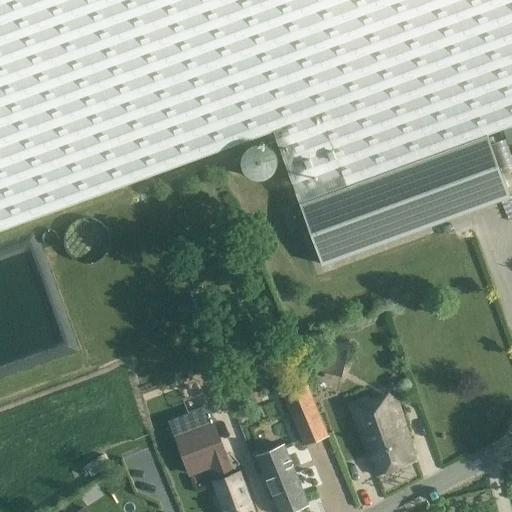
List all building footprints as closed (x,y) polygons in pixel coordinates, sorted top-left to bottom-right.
[(511,0),(0,0),(0,231),(273,131),(323,265),(510,196),(487,135),(511,126),(511,0)] [(271,145),(244,148),(247,176),(275,173),(271,145)] [(342,376),(350,344),(331,339),(323,371),(342,376)] [(284,396),(304,445),(329,435),(308,386),(284,396)] [(368,454),(376,476),(418,460),(398,398),(373,406),(369,394),(349,402),(369,454),(368,454)] [(214,482),(234,475),(214,423),(176,437),(190,474),(209,467),(214,482)] [(258,456),(281,511),(288,511),(308,504),(283,445),(258,456)] [(102,454),(85,465),(92,477),(109,465),(102,454)] [(234,475),(214,482),(225,511),(253,511),(240,473),(234,475)]
